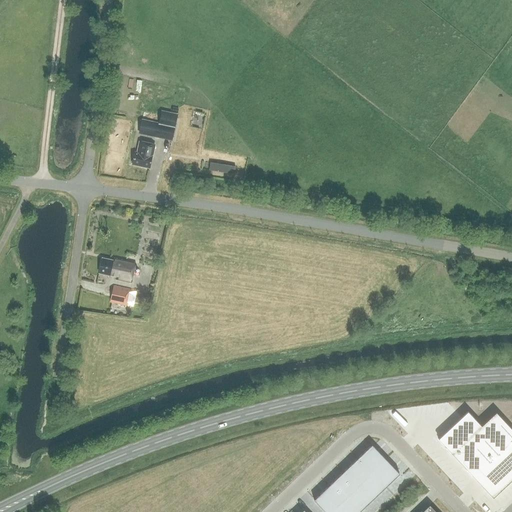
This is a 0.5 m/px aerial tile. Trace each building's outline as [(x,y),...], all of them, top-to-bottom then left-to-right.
[(158,124),(142,120),(139,133),(171,140),(176,115),(161,112),(158,124)] [(137,153),(135,153),(132,164),(149,168),(152,156),(154,144),(140,141),(137,153)] [(188,173),(211,177),(213,169),(189,165),(188,173)] [(131,283),(135,263),(114,258),(114,261),(102,258),(99,273),(116,277),(116,280),(131,283)] [(126,306),(130,289),(113,286),(109,303),(126,306)] [(467,412),(438,439),(493,498),(511,480),(511,430),(496,413),(481,426),(467,412)] [(372,445),(314,500),(324,511),(359,511),(399,474),(372,445)]
